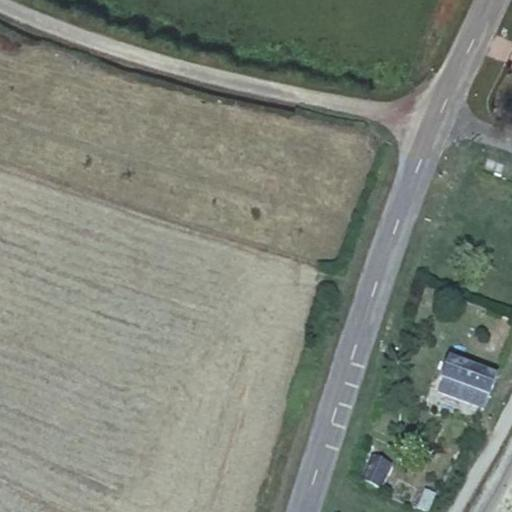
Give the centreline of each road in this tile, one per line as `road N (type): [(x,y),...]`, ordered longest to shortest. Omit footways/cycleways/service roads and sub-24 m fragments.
road 1 (unclassified): [(0,12),(103,51),(429,120)]
road 2 (secondary): [(429,120),(306,511)]
road 3 (secondary): [(494,0),(429,120)]
